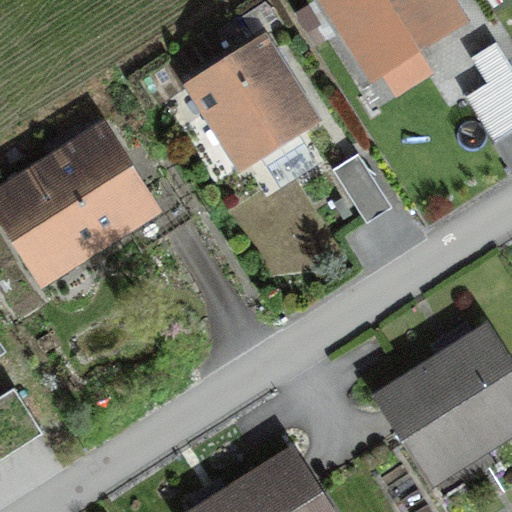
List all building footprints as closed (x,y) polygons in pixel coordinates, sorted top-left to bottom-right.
[(438,0),(333,0),(375,65),(450,18),(438,0)] [(313,117),(264,41),(192,87),(240,163),(313,117)] [(511,128),(511,72),(496,46),(476,57),(491,83),(469,96),(494,139),(511,128)] [(150,209),(104,133),(0,196),(0,200),(44,273),(150,209)] [(391,206),(357,155),(331,172),(365,223),(391,206)] [(511,437),(511,370),(484,327),(376,396),(434,487),(511,437)] [(0,393),(0,420),(12,413),(0,393)] [(327,511),(293,455),(197,511),(327,511)]
